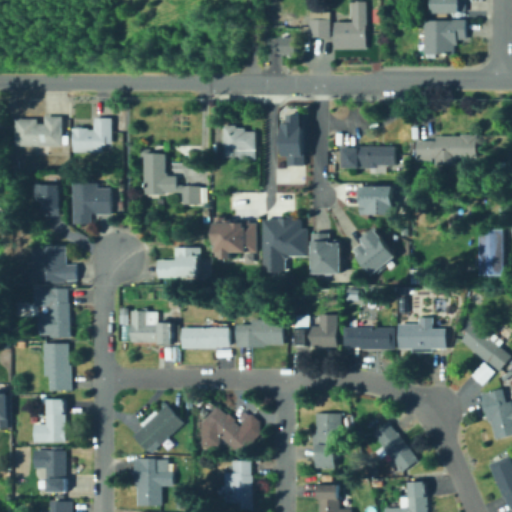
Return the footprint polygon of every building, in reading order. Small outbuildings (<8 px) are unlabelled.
[(432,15),(431,0),(466,0),(468,13),(432,15)] [(359,48),(336,48),(336,23),(354,22),(353,2),(368,2),(369,43),(359,44),(359,48)] [(332,40),(311,39),(311,19),(332,19),(332,40)] [(456,55),(426,55),(426,20),(454,21),(454,19),(468,19),(468,39),(459,39),(458,46),(456,46),(456,55)] [(278,53),(297,52),(296,32),(278,32),(278,53)] [(305,113),(305,164),(287,164),(287,154),(282,154),(282,121),(287,121),(287,113),(305,113)] [(63,145),(15,145),(15,118),(39,118),(39,123),(46,123),(46,115),(63,115),(63,145)] [(113,152),(73,151),(73,127),(90,127),(90,129),(96,129),(96,117),(114,117),(113,152)] [(257,159),(225,158),(226,124),(239,124),(239,127),(247,127),(247,130),(257,131),(257,159)] [(452,164),(436,164),(436,157),(432,157),(433,161),(417,161),(417,140),(438,140),(438,135),(463,135),(463,133),(481,133),(481,159),(452,158),(452,164)] [(397,166),(344,167),(344,147),(361,147),(360,145),(397,145),(397,166)] [(202,202),(184,201),(184,191),(168,191),(168,193),(147,193),(147,162),(140,162),(140,148),(148,148),(148,153),(168,153),(168,171),(170,171),(170,175),(179,175),(179,184),(203,185),(202,202)] [(93,223),(74,223),(75,182),(100,182),(100,187),(113,187),(113,213),(93,213),(93,223)] [(60,214),(45,214),(45,199),(34,199),(34,183),(61,183),(60,214)] [(363,186),(400,186),(400,213),(365,213),(365,201),(363,201),(363,186)] [(9,222),(0,221),(0,202),(10,203),(9,222)] [(218,255),(218,214),(230,214),(230,216),(236,216),(236,219),(247,219),(247,218),(253,218),(254,221),(259,221),(259,250),(235,250),(235,255),(218,255)] [(309,228),(309,254),(291,254),(291,272),(265,272),(266,218),(303,218),(303,227),(309,228)] [(356,249),(366,241),(363,237),(377,226),(402,256),(378,275),(356,249)] [(486,274),(487,229),(511,229),(510,275),(486,274)] [(345,240),(345,273),(317,272),(317,232),(332,232),(332,240),(345,240)] [(79,280),(35,280),(36,245),(42,245),(42,238),(54,238),(54,244),(68,245),(68,264),(79,264),(79,280)] [(198,279),(157,278),(158,259),(176,260),(176,247),(200,248),(199,268),(198,268),(198,279)] [(245,261),(245,252),(255,252),(255,261),(245,261)] [(72,337),(52,336),(53,305),(37,305),(38,287),(71,288),(71,302),(72,302),(72,337)] [(348,300),(348,291),(361,291),(361,300),(348,300)] [(174,344),(160,344),(159,341),(133,341),(133,309),(144,309),(144,306),(149,306),(149,309),(151,309),(151,321),(174,322),(174,344)] [(311,347),(296,346),(297,314),(311,314),(311,325),(322,325),(322,313),(339,314),(338,345),(311,345),(311,347)] [(435,352),(414,352),(413,348),(401,348),(400,323),(421,322),(421,317),(435,316),(435,327),(448,327),(448,347),(435,348),(435,352)] [(266,346),(238,346),(239,323),(253,323),(253,319),(286,319),(286,343),(266,343),(266,346)] [(218,347),(184,347),(184,327),(213,327),(213,323),(230,323),(230,345),(218,345),(218,347)] [(477,324),(488,333),(493,327),(499,332),(501,328),(510,335),(502,345),(511,353),(511,357),(501,370),(490,360),(489,362),(463,340),(477,324)] [(396,348),(346,347),(346,327),(397,327),(396,348)] [(73,389),(52,389),(52,375),(46,375),(47,343),(72,343),(71,364),(74,364),(73,389)] [(181,360),(173,360),(174,345),(181,346),(181,360)] [(511,374),(505,380),(503,377),(511,369),(511,374)] [(511,433),(497,437),(493,420),(489,421),(482,392),(505,387),(508,401),(511,400),(511,433)] [(12,393),(12,425),(0,425),(0,391),(6,391),(6,393),(12,393)] [(186,408),(186,396),(193,396),(194,407),(186,408)] [(67,397),(67,441),(35,441),(35,422),(32,422),(32,415),(39,416),(38,422),(48,423),(49,397),(67,397)] [(211,409),(206,405),(210,401),(215,405),(211,409)] [(148,450),(134,435),(144,426),(142,423),(157,409),(160,412),(170,403),(187,422),(163,444),(159,440),(148,450)] [(242,455),(229,443),(224,448),(215,439),(219,434),(204,421),(219,405),(246,429),(245,430),(257,440),(245,454),(243,453),(242,455)] [(205,415),(200,411),(204,407),(208,411),(205,415)] [(335,468),(319,468),(319,466),(317,466),(317,445),(314,445),(314,433),(317,433),(317,413),(343,413),(343,445),(336,445),(335,468)] [(404,471),(374,432),(390,420),(398,432),(399,431),(420,458),(404,471)] [(67,491),(48,490),(48,467),(35,467),(35,449),(68,450),(67,491)] [(511,510),(506,496),(504,497),(490,464),(510,455),(511,459),(511,510)] [(164,505),(139,505),(139,485),(136,485),(136,457),(159,457),(159,458),(171,458),(171,470),(176,470),(175,484),(164,484),(164,505)] [(254,510),(218,509),(218,486),(226,486),(226,472),(234,472),(234,460),(254,460),(253,474),(255,474),(254,510)] [(386,511),(386,508),(403,507),(402,496),(410,496),(409,480),(428,479),(429,511),(386,511)] [(353,511),(322,511),(322,498),(319,498),(319,484),(340,484),(340,497),(342,497),(342,508),(353,508),(353,511)] [(52,511),(52,500),(74,501),(74,511),(52,511)] [(186,508),(177,508),(177,500),(187,501),(186,508)]
